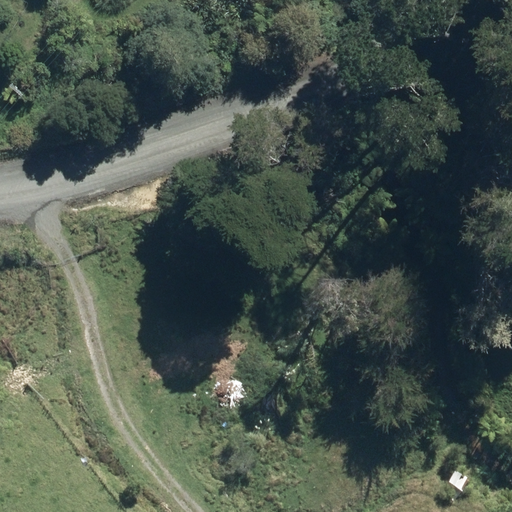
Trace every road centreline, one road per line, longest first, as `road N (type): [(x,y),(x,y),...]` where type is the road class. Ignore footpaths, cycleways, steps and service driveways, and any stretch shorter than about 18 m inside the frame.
road 1 (tertiary): [(0,187),(237,127),(353,64),(413,0)]
road 2 (track): [(180,511),(141,475),(17,186)]
